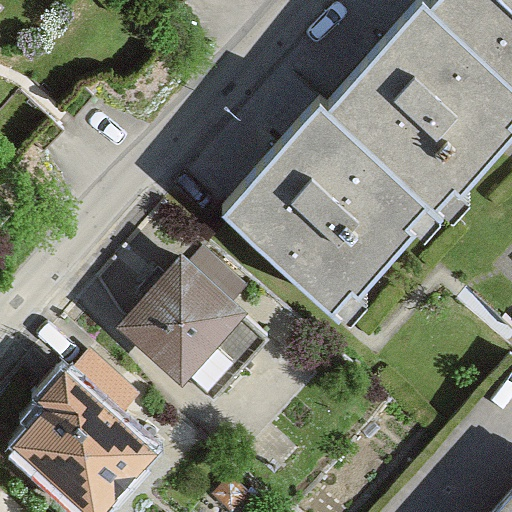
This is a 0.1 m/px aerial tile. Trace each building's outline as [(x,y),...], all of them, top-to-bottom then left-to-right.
[(511,0),(438,0),(426,13),(511,89),(511,0)] [(511,89),(426,13),(418,5),(318,116),(429,215),(435,220),(511,133),(511,89)] [(318,116),(312,111),(213,221),(329,325),(429,215),(318,116)] [(511,323),(511,200),(451,270),(511,323)] [(244,318),(179,258),(114,327),(180,387),(244,318)] [(136,398),(86,353),(37,405),(45,413),(11,449),(79,511),(101,511),(153,456),(115,421),(136,398)] [(511,511),(511,493),(494,511),(511,511)]
